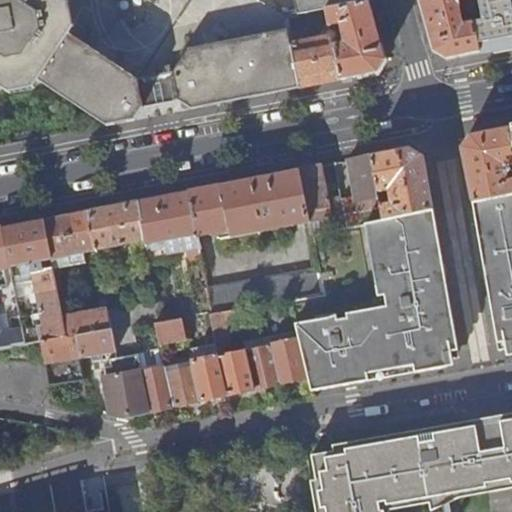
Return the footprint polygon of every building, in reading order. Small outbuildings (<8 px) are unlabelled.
[(0,0),(0,90),(1,89),(7,93),(33,88),(37,82),(106,127),(134,122),(142,113),(141,110),(135,82),(96,55),(66,35),(72,26),(68,7),(67,2),(64,0),(0,0)] [(295,0),(298,11),(286,14),(287,18),(287,19),(326,12),(326,11),(368,3),(367,0),(295,0)] [(418,0),(433,52),(447,60),(480,54),(474,23),(463,25),(458,1),(461,0),(418,0)] [(326,11),(326,12),(329,27),(340,24),(344,45),(333,47),(340,81),(376,74),(385,60),(368,3),(326,11)] [(189,51),(173,74),(179,103),(191,110),(300,89),(289,31),(189,51)] [(311,42),(292,46),(300,89),(340,81),(333,47),(331,38),(317,41),(316,36),(310,37),(311,42)] [(155,78),(135,82),(141,110),(161,106),(179,103),(173,74),(155,78)] [(472,204),(511,196),(511,140),(510,130),(470,138),(461,150),(472,204)] [(383,222),(433,212),(423,158),(409,149),(370,157),(377,194),(380,193),(387,192),(390,205),(383,206),(380,207),(380,209),(383,222)] [(377,194),(370,157),(348,161),(355,198),(341,200),(347,229),(362,226),(359,213),(380,209),(380,207),(377,194)] [(319,167),(298,171),(308,223),(329,218),(331,232),(347,229),(341,200),(327,203),(319,167)] [(298,171),(188,193),(197,237),(197,238),(229,232),(230,239),(308,224),(308,223),(298,171)] [(137,203),(146,243),(147,251),(151,253),(160,252),(164,247),(164,244),(197,237),(188,193),(137,203)] [(481,253),(511,247),(511,196),(472,204),(481,253)] [(137,203),(88,213),(95,252),(146,243),(137,203)] [(347,229),(331,232),(312,236),(317,261),(438,238),(433,212),(383,222),(362,226),(347,229)] [(88,213),(43,222),(51,261),(69,258),(71,267),(86,265),(84,255),(95,252),(88,213)] [(39,344),(42,343),(66,340),(62,319),(51,261),(43,222),(3,230),(10,269),(24,266),(25,271),(30,271),(31,276),(32,275),(42,327),(36,328),(39,344)] [(0,349),(25,345),(22,331),(0,334),(0,331),(0,270),(10,269),(3,230),(0,230),(0,349)] [(317,261),(318,270),(322,288),(443,267),(438,238),(317,261)] [(511,247),(481,253),(489,299),(496,297),(497,302),(511,299),(511,247)] [(51,261),(62,319),(69,318),(59,270),(71,267),(69,258),(51,261)] [(324,296),(287,302),(296,337),(451,310),(449,298),(440,299),(438,287),(446,286),(443,267),(322,288),(324,296)] [(318,270),(207,289),(212,316),(235,312),(262,307),(287,302),(324,296),(322,288),(318,270)] [(11,276),(17,308),(33,305),(29,288),(23,289),(22,283),(17,280),(16,275),(11,276)] [(511,299),(497,302),(499,311),(492,312),(498,345),(511,342),(511,345),(511,299)] [(62,319),(66,340),(76,338),(111,333),(106,305),(100,306),(101,312),(69,318),(62,319)] [(296,337),(297,342),(306,380),(309,379),(310,385),(327,382),(342,379),(341,375),(353,373),(353,377),(367,375),(414,367),(445,361),(446,361),(445,354),(459,352),(451,310),(296,337)] [(235,312),(212,316),(209,316),(211,326),(214,336),(239,331),(235,312)] [(209,316),(198,318),(200,328),(211,326),(209,316)] [(161,324),(155,325),(159,347),(186,341),(182,321),(161,324)] [(133,329),(111,333),(113,346),(136,342),(133,329)] [(66,340),(42,343),(46,367),(48,379),(48,380),(49,387),(79,383),(84,382),(84,381),(80,361),(76,338),(66,340)] [(271,347),(281,386),(306,381),(306,380),(297,342),(271,347)] [(189,353),(191,363),(218,358),(216,347),(189,353)] [(244,353),(254,392),(281,386),(271,347),(244,353)] [(218,358),(227,398),(254,392),(244,353),(218,358)] [(161,356),(139,361),(141,372),(164,368),(161,356)] [(126,419),(149,414),(141,372),(138,357),(116,361),(118,377),(126,419)] [(191,363),(200,403),(227,398),(218,358),(191,363)] [(446,368),(445,361),(414,367),(416,373),(446,368)] [(164,369),(173,409),(200,403),(191,363),(164,369)] [(416,373),(414,367),(367,375),(369,382),(416,373)] [(141,372),(149,414),(173,409),(164,369),(164,368),(141,372)] [(342,379),(327,382),(328,389),(369,382),(367,375),(353,377),(342,379)] [(84,411),(89,413),(84,382),(79,383),(84,411)] [(0,460),(98,440),(95,439),(57,431),(0,419),(0,460)] [(511,420),(500,423),(501,426),(501,431),(511,428),(511,420)] [(312,456),(316,479),(327,481),(324,463),(477,435),(476,430),(476,427),(461,429),(460,423),(432,429),(433,434),(418,437),(417,431),(333,446),(334,452),(312,456)] [(324,463),(327,481),(334,511),(380,511),(380,507),(429,498),(431,511),(447,504),(446,496),(487,488),(483,470),(508,465),(511,484),(511,483),(511,428),(501,431),(502,435),(478,439),(477,435),(324,463)] [(487,488),(511,484),(508,465),(483,470),(487,488)] [(334,511),(327,481),(316,479),(316,480),(310,481),(315,511),(334,511)]
